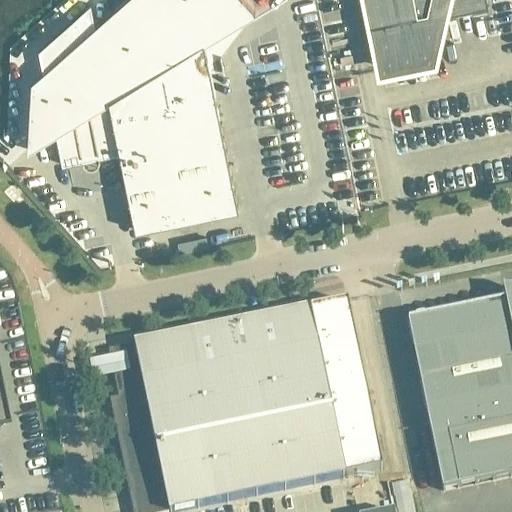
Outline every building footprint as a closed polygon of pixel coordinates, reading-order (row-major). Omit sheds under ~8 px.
[(238,210),(210,73),(222,71),(219,56),(207,59),(204,44),(254,13),(242,0),(124,0),(95,27),(90,5),(38,51),(43,73),(31,83),(27,153),(56,136),(62,166),(119,154),(135,231),(238,210)] [(407,0),(412,21),(374,28),(382,69),(431,59),(441,16),(488,6),(486,0),(407,0)] [(511,477),(511,290),(505,291),(504,289),(503,290),(505,302),(408,322),(442,492),(511,477)] [(382,471),(347,302),(108,351),(118,398),(109,400),(132,511),(179,511),(346,478),(382,471)] [(122,354),(86,362),(90,382),(126,374),(122,354)] [(414,511),(414,508),(408,480),(388,485),(393,511),(414,511)]
